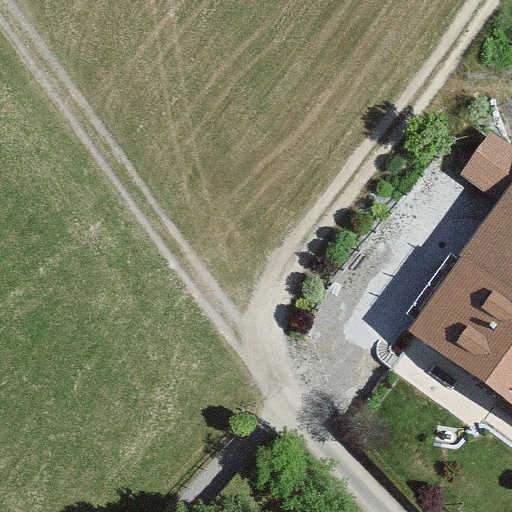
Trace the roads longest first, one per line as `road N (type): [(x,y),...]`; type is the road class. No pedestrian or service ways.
road 1 (track): [(487,0),(288,263),(257,356),(1,0)]
road 2 (unclassified): [(257,356),(411,511)]
